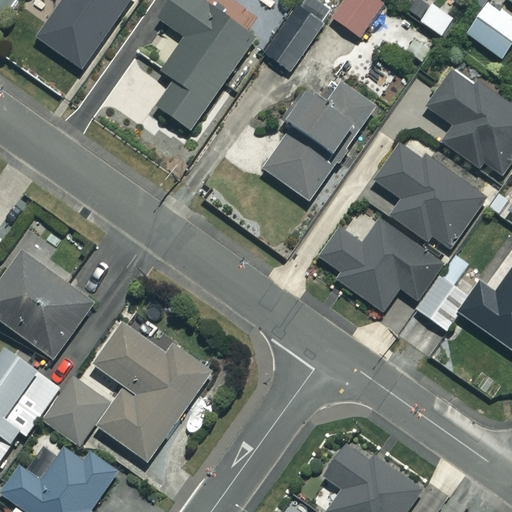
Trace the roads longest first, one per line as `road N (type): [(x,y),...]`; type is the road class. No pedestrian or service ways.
road 1 (residential): [(327,348),(0,114)]
road 2 (residential): [(511,477),(327,348)]
road 3 (residential): [(327,348),(210,511)]
